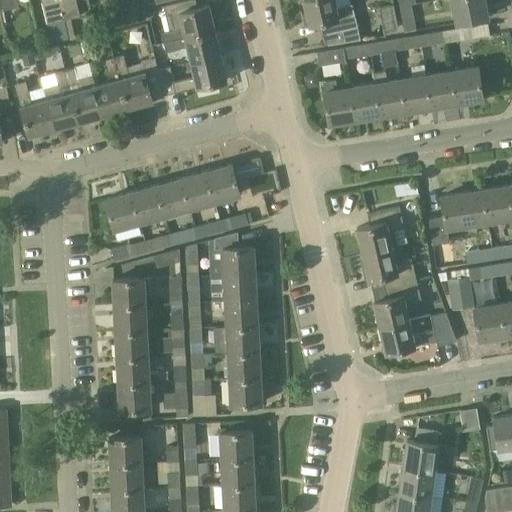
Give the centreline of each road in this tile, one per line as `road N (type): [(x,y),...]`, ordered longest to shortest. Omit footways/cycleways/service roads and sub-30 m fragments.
road 1 (residential): [(68,511),(52,207),(58,184)]
road 2 (unclassified): [(351,398),(294,165)]
road 3 (residential): [(58,184),(83,164),(281,116)]
road 4 (residential): [(294,165),(511,128)]
road 5 (residential): [(351,398),(511,372)]
